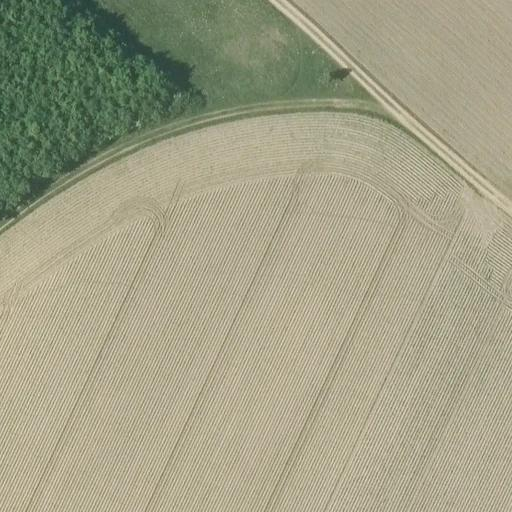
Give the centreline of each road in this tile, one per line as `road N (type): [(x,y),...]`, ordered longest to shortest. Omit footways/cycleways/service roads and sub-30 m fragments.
road 1 (track): [(0,224),(85,169),(169,130),(248,110),(394,109)]
road 2 (track): [(394,109),(270,0)]
road 3 (track): [(394,109),(511,210)]
